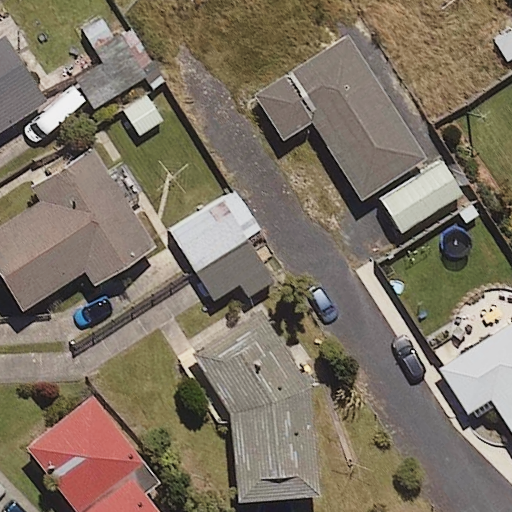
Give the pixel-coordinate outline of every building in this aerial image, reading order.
[(102,60),(74,76),(91,107),(157,69),(130,23),(94,45),(102,60)] [(0,121),(46,92),(3,27),(0,28),(0,121)] [(420,156),(342,32),(252,89),(280,134),(308,116),(357,195),(420,156)] [(38,197),(0,221),(0,275),(19,306),(82,267),(91,281),(153,242),(90,143),(29,182),(38,197)] [(236,189),(169,229),(192,267),(249,233),(259,227),(236,189)] [(249,233),(192,267),(212,299),(239,283),(247,296),(277,279),(249,233)] [(258,308),(188,351),(227,407),(236,497),(315,490),(307,387),(258,308)] [(511,316),(437,364),(466,410),(490,394),(511,428),(511,316)] [(87,391),(22,443),(77,511),(74,511),(160,511),(127,470),(141,459),(87,391)]
